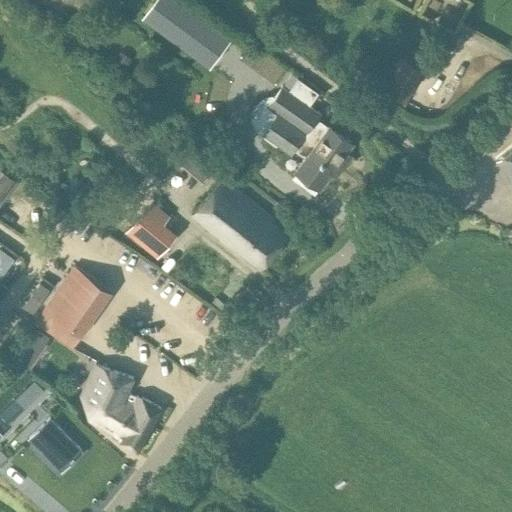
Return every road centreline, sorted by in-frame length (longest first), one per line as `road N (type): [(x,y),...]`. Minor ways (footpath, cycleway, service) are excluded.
road 1 (tertiary): [(128,511),(243,372),(379,231),(511,119)]
road 2 (track): [(447,175),(261,25),(274,0)]
